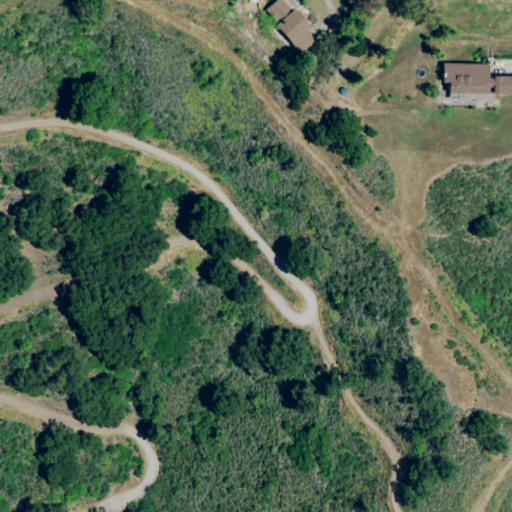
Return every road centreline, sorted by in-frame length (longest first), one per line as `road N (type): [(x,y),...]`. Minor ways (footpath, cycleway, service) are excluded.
road 1 (track): [(17,0),(142,6),(211,41),(415,257),(460,328),(511,383),(497,480),(476,511)]
road 2 (track): [(310,320),(298,321),(230,256),(185,243),(0,307),(87,429),(115,428),(149,453),(151,475),(134,496),(97,511)]
road 3 (track): [(0,128),(86,129),(207,181),(301,287),(310,320)]
road 4 (track): [(310,320),(353,404),(396,460),(395,511)]
